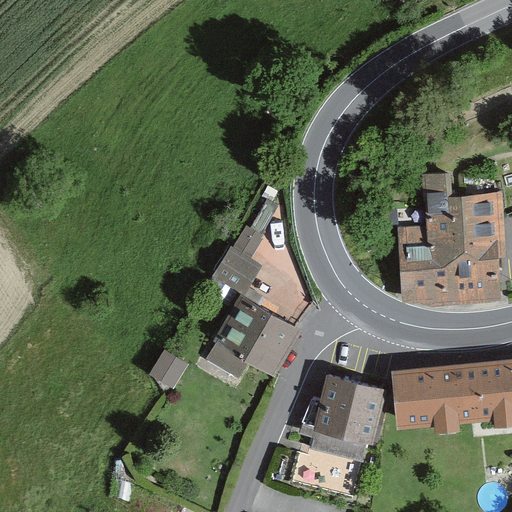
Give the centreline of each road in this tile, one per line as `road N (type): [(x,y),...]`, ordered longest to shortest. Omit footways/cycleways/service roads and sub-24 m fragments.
road 1 (secondary): [(361,303),(344,288),(320,238),(315,175),(326,140),(355,97),(387,70),(511,4)]
road 2 (unclassified): [(361,303),(311,355),(242,511)]
road 3 (secondary): [(511,321),(432,328),(361,303)]
